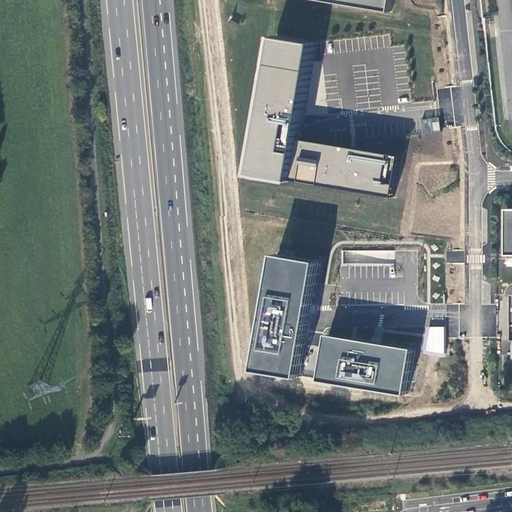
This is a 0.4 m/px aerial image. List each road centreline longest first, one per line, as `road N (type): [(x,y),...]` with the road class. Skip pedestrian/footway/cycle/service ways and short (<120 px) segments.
road 1 (unclassified): [(79,0),(109,424),(98,447),(75,462),(0,470)]
road 2 (trunk): [(119,0),(168,511)]
road 3 (trunk): [(201,511),(155,0)]
road 4 (residential): [(456,0),(475,180)]
road 5 (residential): [(475,180),(476,358)]
